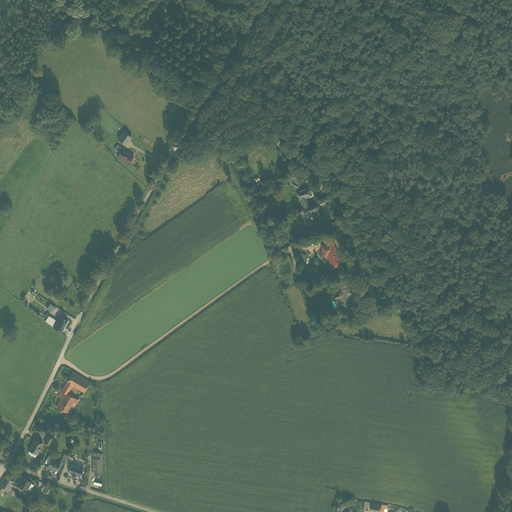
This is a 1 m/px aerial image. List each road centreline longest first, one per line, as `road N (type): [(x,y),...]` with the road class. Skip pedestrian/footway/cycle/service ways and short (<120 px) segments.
road 1 (unclassified): [(59,361),(261,0)]
road 2 (unclassified): [(59,361),(104,379),(289,247),(311,308)]
road 3 (residential): [(4,466),(154,511)]
road 4 (track): [(272,259),(219,148)]
